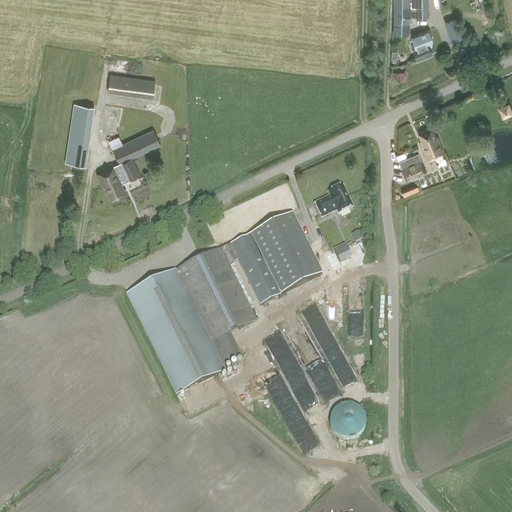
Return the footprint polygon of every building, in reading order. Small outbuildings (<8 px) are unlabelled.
[(392,0),(393,35),(409,35),(410,17),(428,18),(427,0),(392,0)] [(413,49),(417,59),(432,53),(428,43),(432,41),(429,32),(412,38),(415,48),(413,49)] [(155,81),(110,75),(108,92),(153,98),(155,81)] [(85,167),(94,107),(73,104),(65,164),(85,167)] [(427,161),(444,153),(438,138),(436,138),(431,128),(418,134),(422,144),(421,145),(422,147),(421,147),(427,161)] [(111,201),(127,194),(124,189),(126,188),(118,173),(123,171),(128,181),(140,176),(132,158),(160,145),(154,131),(122,145),(119,137),(109,142),(120,164),(97,174),(106,193),(107,192),(111,201)] [(402,162),(405,169),(402,170),(406,181),(425,173),(418,155),(402,162)] [(421,185),(405,192),(407,196),(423,189),(421,185)] [(352,208),(342,186),(329,192),(331,197),(315,205),(321,218),(337,210),(339,214),(352,208)] [(260,305),(283,294),(322,275),(293,215),(250,236),(174,272),(126,296),(176,396),(225,372),(223,368),(211,343),(230,334),(256,321),(229,264),(238,260),(260,305)] [(358,242),(365,240),(363,231),(355,233),(358,242)] [(305,310),(332,369),(345,363),(344,360),(339,362),(336,356),(342,353),(319,304),(305,310)] [(347,384),(358,379),(352,366),(341,371),(347,384)] [(267,378),(304,456),(323,447),(306,411),(324,403),(318,391),(297,401),(283,370),(267,378)] [(339,437),(369,439),(371,407),(359,407),(358,419),(340,418),(339,437)]
